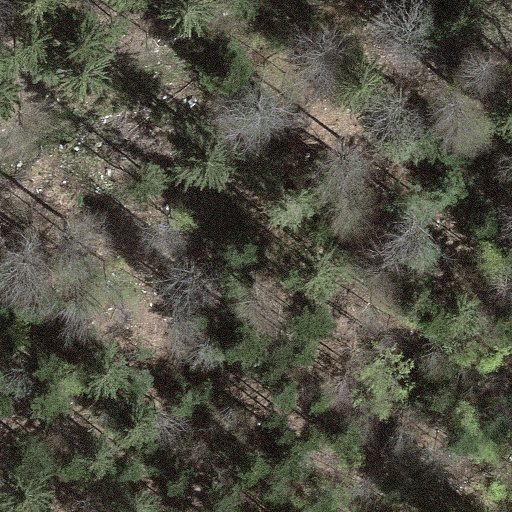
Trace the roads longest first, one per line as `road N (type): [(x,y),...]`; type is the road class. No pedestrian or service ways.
road 1 (track): [(320,0),(184,51),(0,150)]
road 2 (track): [(412,511),(511,434)]
